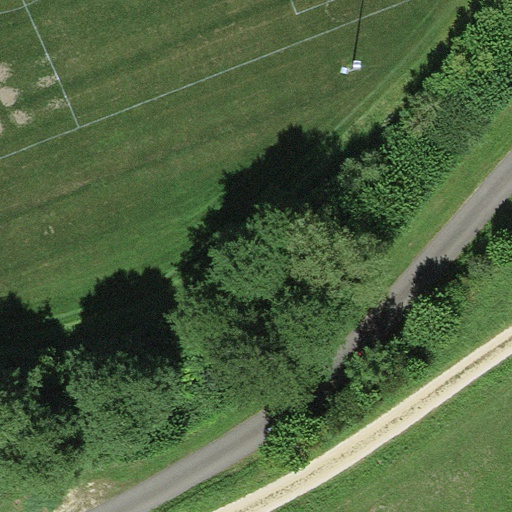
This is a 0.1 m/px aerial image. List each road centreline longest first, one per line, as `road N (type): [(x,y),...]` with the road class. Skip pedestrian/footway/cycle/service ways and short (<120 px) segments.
road 1 (unclassified): [(511,163),(299,401),(121,511)]
road 2 (track): [(228,511),(336,460),(511,344)]
